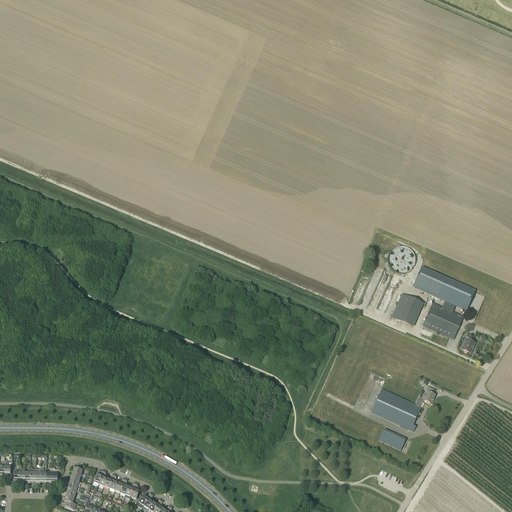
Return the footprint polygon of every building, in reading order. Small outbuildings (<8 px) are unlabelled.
[(403,247),(401,247),(399,247),(397,248),(395,249),(393,250),(392,251),(391,252),(390,253),(389,255),(389,256),(389,257),(388,259),(388,261),(388,263),(388,265),(389,266),(390,268),(391,270),(393,271),(394,272),(395,273),(398,274),(401,274),(404,274),(405,274),(407,273),(408,273),(410,272),(411,271),(412,270),(413,268),(414,266),(415,265),(415,262),(415,261),(415,260),(415,259),(415,257),(414,256),(414,255),(413,254),(412,252),(410,250),(409,249),(408,249),(406,248),(405,248),(403,247)] [(421,269),(413,288),(445,302),(442,308),(453,313),(456,306),(466,311),(474,293),(421,269)] [(358,286),(351,300),(357,303),(364,289),(358,286)] [(422,304),(402,295),(391,319),(411,327),(422,304)] [(442,308),(433,304),(423,327),(453,340),(463,317),(453,313),(442,308)] [(467,336),(461,350),(471,354),(475,344),(472,342),(473,338),(467,336)] [(424,395),(422,399),(424,400),(423,402),(431,405),(435,396),(433,395),(435,391),(427,388),(425,392),(427,393),(426,396),(424,395)] [(381,390),(371,414),(413,433),(416,428),(413,426),(421,408),(420,408),(415,406),(381,390)] [(419,397),(415,406),(420,408),(423,402),(424,400),(422,399),(419,397)] [(408,441),(382,428),(376,442),(401,454),(408,441)] [(52,469),(51,484),(52,484),(53,483),(57,483),(57,476),(59,476),(59,471),(54,471),(54,469),(52,469)] [(74,469),(72,475),(80,477),(82,472),(74,469)] [(102,478),(103,475),(104,472),(102,471),(101,474),(100,474),(99,477),(96,475),(93,484),(98,486),(102,478)] [(102,478),(98,486),(104,488),(107,480),(104,478),(105,476),(106,473),(104,472),(103,475),(102,478)] [(80,477),(72,475),(70,480),(79,483),(80,477)] [(107,480),(104,488),(109,490),(114,476),(112,475),(111,478),(110,481),(107,480)] [(114,476),(109,490),(114,492),(118,484),(115,483),(116,480),(117,477),(114,476)] [(118,484),(114,492),(120,494),(125,480),(123,479),(122,482),(121,485),(118,484)] [(70,480),(69,486),(77,488),(79,483),(70,480)] [(125,480),(120,494),(125,496),(128,488),(125,487),(126,484),(127,481),(125,480)] [(128,488),(125,496),(124,498),(129,500),(130,498),(136,484),(134,483),(132,486),(131,489),(128,488)] [(138,485),(136,484),(130,498),(136,500),(139,492),(136,491),(137,488),(138,485)] [(69,486),(67,491),(76,494),(77,488),(69,486)] [(76,494),(67,491),(66,497),(74,499),(76,494)] [(137,503),(138,504),(137,507),(142,510),(143,507),(148,500),(150,498),(152,495),(150,494),(148,496),(146,499),(143,497),(143,498),(140,496),(137,503)] [(74,499),(66,497),(64,502),(66,503),(72,505),(72,504),(74,499)] [(148,500),(143,507),(148,510),(153,503),(150,501),(152,499),(150,498),(148,500)] [(148,510),(147,511),(154,511),(161,501),(159,500),(158,503),(157,503),(156,505),(153,503),(148,510)] [(154,511),(160,511),(163,509),(160,508),(162,505),(161,505),(163,502),(161,501),(154,511)] [(72,505),(66,503),(64,508),(76,511),(78,510),(74,509),(76,505),(72,504),(72,505)]
